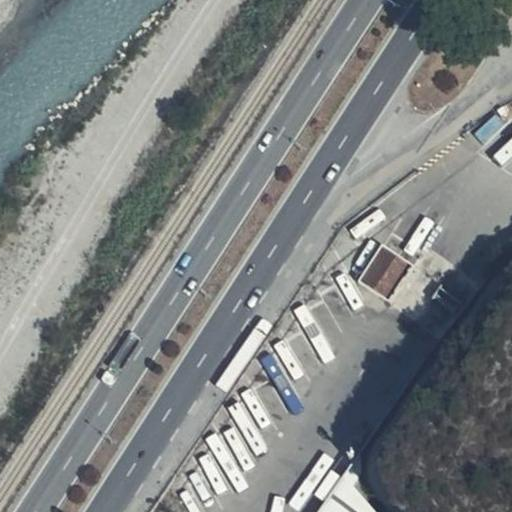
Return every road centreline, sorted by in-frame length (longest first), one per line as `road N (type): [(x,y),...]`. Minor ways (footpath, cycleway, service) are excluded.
road 1 (primary): [(369,0),(36,511)]
road 2 (track): [(210,0),(0,396)]
road 3 (primary): [(268,260),(437,0)]
road 4 (unclassified): [(268,260),(511,82)]
road 5 (primary): [(106,511),(268,260)]
